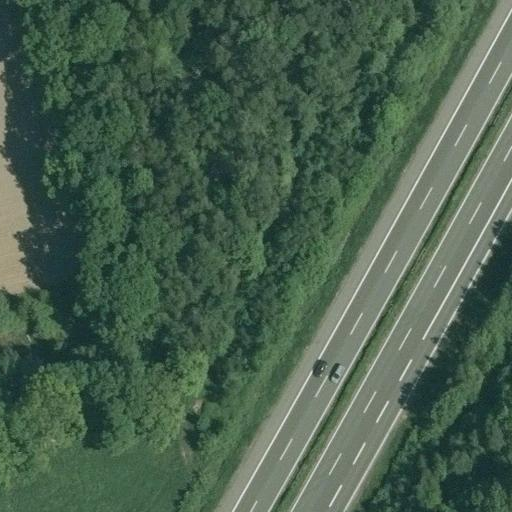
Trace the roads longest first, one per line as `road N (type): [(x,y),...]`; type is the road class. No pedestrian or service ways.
road 1 (motorway): [(511,38),(242,511)]
road 2 (track): [(186,436),(63,0)]
road 3 (motorway): [(317,511),(434,309)]
road 4 (motorway): [(434,309),(511,164)]
road 5 (motorway): [(434,309),(457,299),(511,204)]
